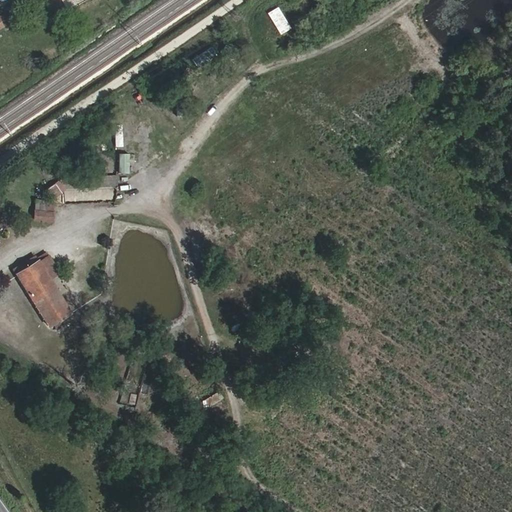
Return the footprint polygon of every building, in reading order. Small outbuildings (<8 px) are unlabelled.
[(0,27),(21,17),(16,7),(0,14),(0,27)] [(278,8),(269,13),(282,35),(291,30),(278,8)] [(120,172),(129,172),(130,152),(120,152),(120,172)] [(104,178),(103,164),(45,167),(46,180),(104,178)] [(42,194),(22,195),(23,208),(42,207),(42,194)] [(77,309),(43,257),(22,270),(54,323),(77,309)]
